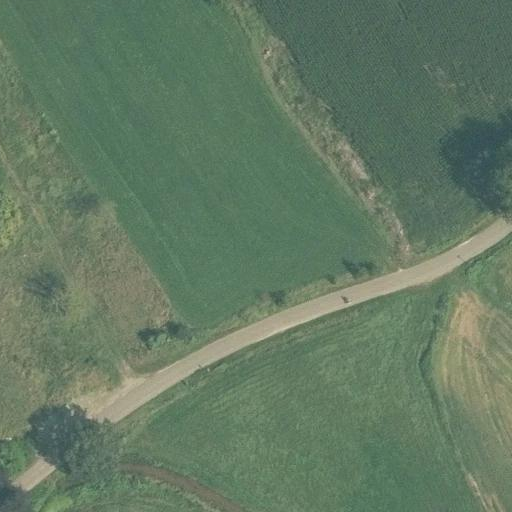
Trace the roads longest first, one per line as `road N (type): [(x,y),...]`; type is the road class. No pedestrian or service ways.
road 1 (residential): [(28,481),(177,372),(471,246),(511,217)]
road 2 (unknown): [(138,398),(65,289)]
